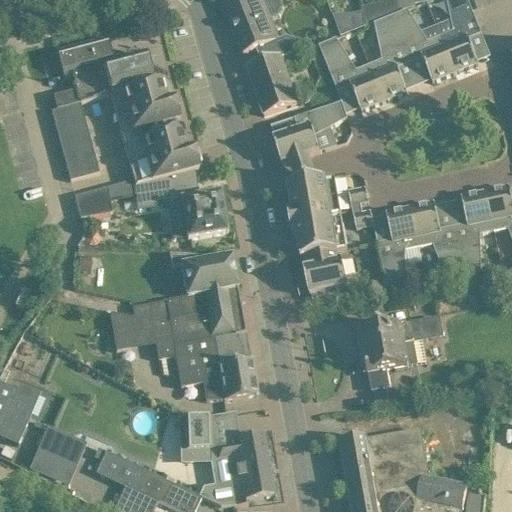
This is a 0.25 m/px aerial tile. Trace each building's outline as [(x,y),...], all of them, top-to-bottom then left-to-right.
[(275,0),(220,0),(244,57),(278,43),(263,5),(275,0)] [(445,0),(454,36),(441,41),(456,77),(479,67),(469,42),(482,37),(467,0),(445,0)] [(384,23),(391,20),(398,17),(395,1),(380,4),(384,23)] [(391,20),(410,66),(423,61),(433,86),(456,77),(441,41),(428,46),(406,14),(398,17),(391,20)] [(345,16),(333,19),(340,39),(365,30),(361,15),(348,18),(345,16)] [(383,65),(370,70),(385,105),(408,96),(398,71),(410,66),(391,20),(384,23),(375,26),(383,65)] [(103,42),(57,55),(60,67),(63,79),(63,80),(72,78),(113,67),(113,65),(107,41),(103,42)] [(362,115),(385,105),(370,70),(357,76),(336,44),(321,50),(331,77),(338,95),(352,90),(362,115)] [(310,51),(301,54),(304,66),(314,63),(310,51)] [(57,113),(79,107),(79,106),(110,99),(110,98),(153,87),(145,58),(113,67),(72,78),(77,92),(53,99),(57,113)] [(298,108),(290,84),(281,60),(248,71),(265,119),(298,108)] [(110,98),(110,99),(116,120),(173,105),(173,103),(167,104),(162,85),(153,87),(110,98)] [(116,120),(123,144),(174,130),(173,126),(179,124),(173,105),(116,120)] [(308,159),(320,155),(315,140),(348,122),(343,105),(295,121),(299,134),(274,143),(283,168),(290,166),(291,168),(292,168),(291,165),(307,159),(308,162),(309,162),(308,159)] [(55,127),(82,120),(79,107),(57,113),(52,114),(55,127)] [(55,127),(59,139),(86,133),(82,120),(55,127)] [(123,144),(129,168),(186,152),(181,134),(175,135),(174,130),(123,144)] [(59,139),(63,154),(90,148),(86,133),(59,139)] [(90,148),(63,154),(66,167),(93,161),(90,148)] [(129,168),(134,187),(198,173),(192,151),(186,152),(129,168)] [(93,161),(66,167),(70,181),(96,175),(93,161)] [(198,173),(134,187),(135,189),(132,190),(138,214),(173,208),(176,223),(184,221),(187,243),(228,236),(221,196),(197,200),(192,175),(198,173)] [(336,293),(339,306),(364,301),(360,279),(346,282),(343,265),(338,266),(335,254),(348,252),(335,180),(289,188),(293,214),(289,215),(292,235),(296,234),(301,261),(306,260),(309,271),(304,272),(310,299),(336,293)] [(486,196),(495,234),(508,231),(511,239),(511,197),(510,190),(486,196)] [(107,191),(74,200),(79,216),(80,221),(111,216),(107,191)] [(355,219),(357,233),(375,229),(372,215),(363,217),(361,207),(370,206),(367,192),(349,195),(353,220),(355,219)] [(454,230),(465,279),(482,275),(480,238),(495,234),(486,196),(462,201),(468,227),(454,230)] [(411,212),(420,251),(434,248),(449,282),(465,279),(454,230),(441,233),(435,207),(411,212)] [(405,255),(420,251),(411,212),(387,217),(393,243),(378,246),(388,294),(407,291),(405,255)] [(85,240),(85,246),(88,250),(93,251),(98,248),(99,242),(95,237),(89,237),(85,240)] [(202,260),(169,258),(171,272),(180,270),(187,300),(238,291),(232,260),(212,264),(213,265),(207,266),(205,259),(202,260)] [(78,260),(78,276),(90,276),(90,260),(78,260)] [(475,289),(459,292),(462,306),(478,303),(475,289)] [(34,296),(23,291),(15,308),(26,313),(34,296)] [(163,305),(132,311),(135,323),(140,324),(152,326),(170,328),(174,349),(238,338),(239,338),(246,337),(239,298),(238,291),(187,300),(163,304),(163,305)] [(122,321),(110,318),(116,355),(128,352),(122,321)] [(401,327),(379,331),(360,334),(367,377),(370,377),(373,394),(388,391),(385,373),(408,369),(418,367),(415,345),(442,340),(439,322),(402,329),(401,327)] [(170,328),(152,326),(155,347),(158,363),(175,360),(180,391),(202,387),(206,404),(223,405),(223,406),(237,403),(257,400),(251,363),(250,361),(247,345),(246,337),(239,338),(238,338),(174,349),(170,328)] [(18,387),(7,413),(29,423),(40,397),(18,387)] [(0,440),(18,448),(29,423),(7,413),(0,428),(0,440)] [(191,420),(179,421),(180,463),(217,461),(216,452),(213,420),(191,420)] [(35,423),(29,437),(66,454),(73,440),(35,423)] [(430,511),(437,483),(430,482),(422,434),(367,444),(366,440),(341,445),(352,511),(430,511)] [(203,490),(199,500),(202,501),(220,509),(236,509),(236,510),(248,509),(247,504),(274,500),(276,500),(265,437),(263,438),(264,438),(239,443),(235,443),(236,448),(226,450),(216,452),(217,461),(219,469),(229,467),(232,485),(213,489),(203,490)] [(0,457),(0,460),(9,465),(14,455),(4,450),(0,457)] [(107,456),(97,476),(125,490),(125,489),(154,503),(162,507),(171,486),(145,474),(107,456)] [(437,483),(430,511),(461,511),(467,490),(437,483)] [(171,486),(162,507),(172,511),(196,511),(202,501),(199,500),(171,486)] [(125,490),(114,511),(149,511),(154,503),(125,489),(125,490)] [(484,511),(486,500),(470,498),(467,511),(484,511)]
